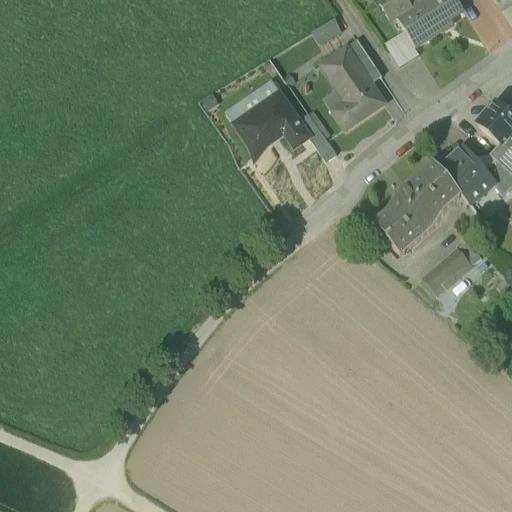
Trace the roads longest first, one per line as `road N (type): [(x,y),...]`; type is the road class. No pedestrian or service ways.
road 1 (track): [(99,476),(209,311),(279,241)]
road 2 (residential): [(279,241),(366,166),(511,61)]
road 3 (track): [(426,125),(341,0)]
